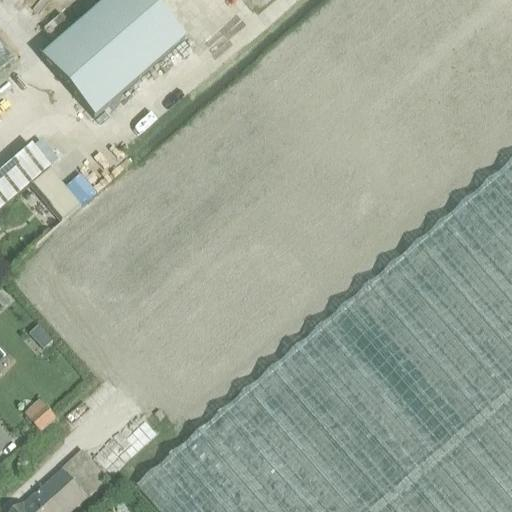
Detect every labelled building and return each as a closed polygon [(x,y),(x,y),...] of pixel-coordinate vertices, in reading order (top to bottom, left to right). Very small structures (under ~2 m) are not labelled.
[(140,0),(111,0),(38,65),(90,125),(181,46),(140,0)] [(0,74),(12,65),(0,51),(0,74)] [(31,147),(0,174),(0,213),(29,188),(64,227),(85,209),(31,147)] [(511,511),(511,168),(139,497),(152,511),(511,511)] [(31,424),(40,434),(56,419),(46,409),(31,424)] [(82,455),(62,473),(22,509),(21,508),(17,511),(74,511),(106,483),(82,455)]
